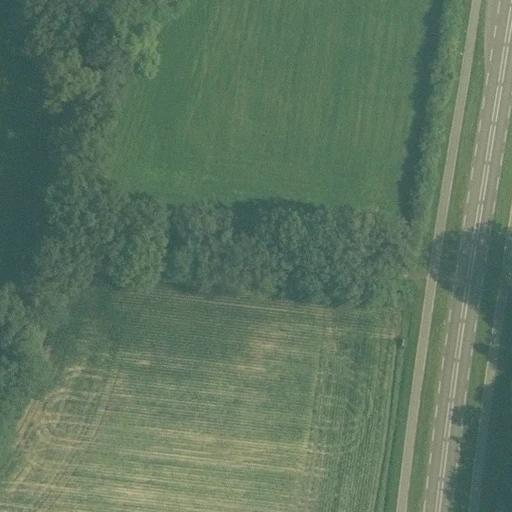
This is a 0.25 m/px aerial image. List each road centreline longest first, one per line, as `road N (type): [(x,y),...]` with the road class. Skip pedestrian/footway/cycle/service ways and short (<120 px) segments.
road 1 (primary): [(437,511),(511,15)]
road 2 (track): [(0,394),(28,342),(55,257),(83,242),(396,280)]
